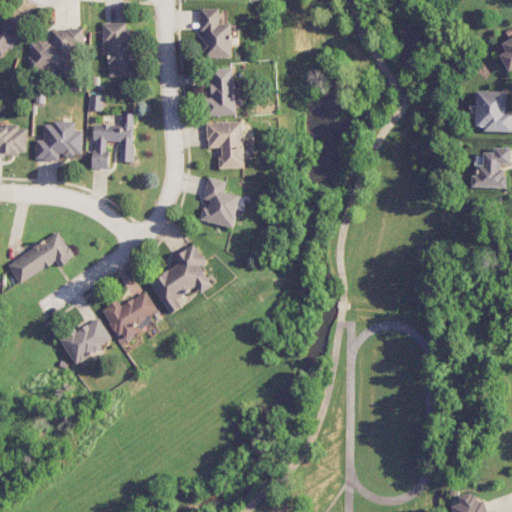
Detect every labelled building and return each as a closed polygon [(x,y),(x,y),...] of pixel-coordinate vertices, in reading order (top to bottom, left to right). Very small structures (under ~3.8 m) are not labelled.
[(204,57),(232,57),(231,23),(220,24),(220,8),(200,8),(200,31),(204,31),(204,57)] [(0,59),(22,36),(5,19),(3,21),(0,17),(0,59)] [(109,76),(133,75),(131,22),(103,23),(104,42),(107,42),(109,76)] [(52,43),(30,43),(30,69),(59,69),(59,75),(75,75),(75,50),(84,50),(84,28),(52,29),(52,43)] [(511,37),(503,42),(507,51),(501,54),(510,70),(511,68),(511,37)] [(236,114),(234,68),(211,69),(212,98),(206,98),(207,115),(236,114)] [(508,91),(478,91),(477,130),(511,130),(511,112),(507,113),(508,91)] [(134,161),(134,113),(121,113),(121,124),(94,124),(93,168),(109,168),(109,141),(120,141),(120,161),(134,161)] [(76,122),(44,121),(44,139),(36,139),(36,160),(60,160),(60,155),(83,156),(84,131),(76,131),(76,122)] [(207,123),(208,147),(220,147),(220,168),(245,167),(244,122),(207,123)] [(0,155),(27,156),(28,127),(0,125),(0,155)] [(473,187),(505,187),(505,163),(511,163),(511,147),(495,147),(495,152),(484,152),(484,165),(478,164),(478,174),(473,174),(473,187)] [(227,182),(209,177),(203,202),(205,203),(201,219),(233,228),(241,196),(225,192),(227,182)] [(8,263),(20,284),(57,261),(60,265),(75,256),(60,231),(8,263)] [(151,281),(169,314),(184,306),(178,297),(198,286),(201,292),(213,286),(201,265),(206,262),(196,244),(174,256),(179,265),(151,281)] [(104,308),(121,339),(162,316),(148,291),(122,305),(119,299),(104,308)] [(114,340),(99,316),(61,340),(77,364),(114,340)] [(489,511),(486,499),(479,502),(476,491),(460,496),(462,502),(453,505),(455,511),(489,511)]
